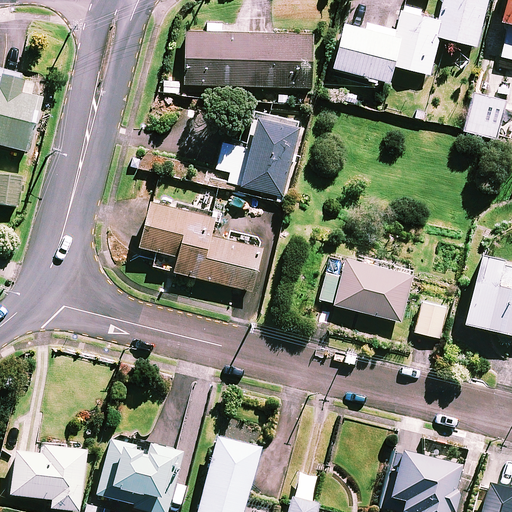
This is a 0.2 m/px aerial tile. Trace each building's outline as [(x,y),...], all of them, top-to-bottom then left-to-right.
[(348,0),(345,0),(329,66),(362,74),(361,79),(373,82),(375,77),(385,80),(389,64),(428,73),(437,36),(474,45),(485,0),(440,0),(437,17),(421,13),(422,9),(401,4),(395,29),(361,20),(365,4),(348,0)] [(511,0),(500,0),(496,19),(507,21),(498,55),(511,58),(511,0)] [(220,22),(207,22),(207,31),(183,30),(181,83),(309,86),(310,34),(220,31),(220,22)] [(17,82),(0,77),(0,147),(24,153),(36,99),(14,94),(17,82)] [(504,100),(473,93),(463,129),(494,137),(504,100)] [(297,120),(253,110),(245,147),(221,142),(215,168),(230,172),(228,183),(281,195),(297,120)] [(19,178),(0,176),(0,205),(15,207),(19,178)] [(248,289),(261,235),(226,227),(224,237),(206,232),(211,214),(146,199),(135,244),(142,246),(157,250),(175,254),(171,270),(248,289)] [(477,251),(467,293),(458,291),(452,314),(461,316),(460,321),(511,333),(511,263),(500,260),(501,257),(477,251)] [(357,258),(344,254),(342,262),(328,258),(324,272),(317,299),(398,320),(412,266),(358,252),(357,258)] [(444,307),(420,301),(413,331),(438,336),(444,307)] [(162,511),(175,453),(104,438),(92,496),(129,504),(128,509),(142,511),(162,511)] [(238,511),(254,448),(211,438),(193,511),(267,511),(269,505),(251,500),(248,511),(238,511)] [(75,511),(81,451),(61,449),(62,444),(37,441),(36,455),(10,453),(6,495),(48,500),(47,509),(75,511)] [(452,466),(392,452),(379,509),(392,511),(440,511),(441,511),(445,511),(451,492),(446,491),(452,466)] [(310,511),(313,505),(307,504),(314,476),(300,473),(293,500),(286,498),(282,511),(310,511)] [(511,511),(511,490),(482,484),(475,511),(511,511)]
